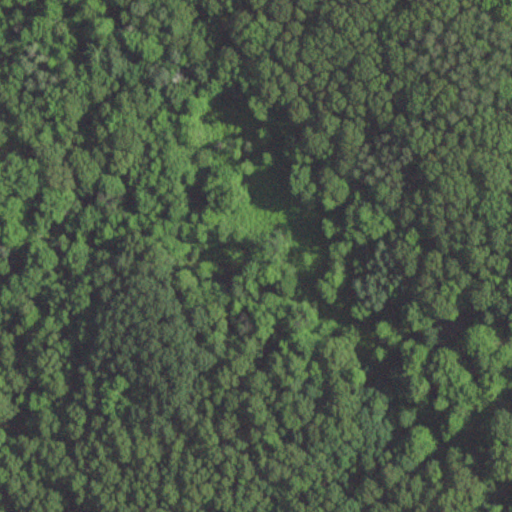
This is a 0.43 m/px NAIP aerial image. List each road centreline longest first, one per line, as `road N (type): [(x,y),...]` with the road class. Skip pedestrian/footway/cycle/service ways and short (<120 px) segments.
road 1 (track): [(499,412),(461,322),(306,103),(297,0)]
road 2 (track): [(399,511),(499,412)]
